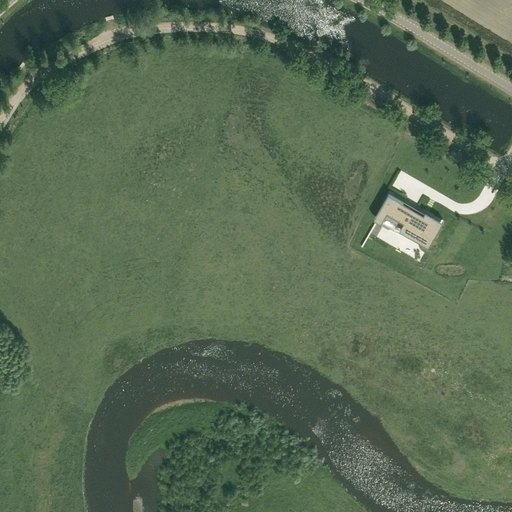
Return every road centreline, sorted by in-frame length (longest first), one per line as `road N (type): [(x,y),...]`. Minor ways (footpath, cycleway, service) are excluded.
road 1 (track): [(501,169),(340,68),(240,28),(152,26),(102,39),(30,79),(0,121)]
road 2 (unclassified): [(363,0),(511,89)]
